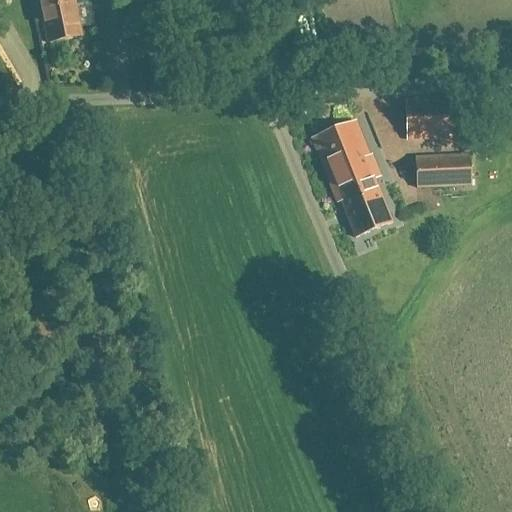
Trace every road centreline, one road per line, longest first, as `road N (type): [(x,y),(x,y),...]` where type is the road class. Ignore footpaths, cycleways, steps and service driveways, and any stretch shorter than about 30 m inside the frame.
road 1 (residential): [(0,98),(228,94),(272,107),(443,511)]
road 2 (track): [(511,85),(257,99)]
